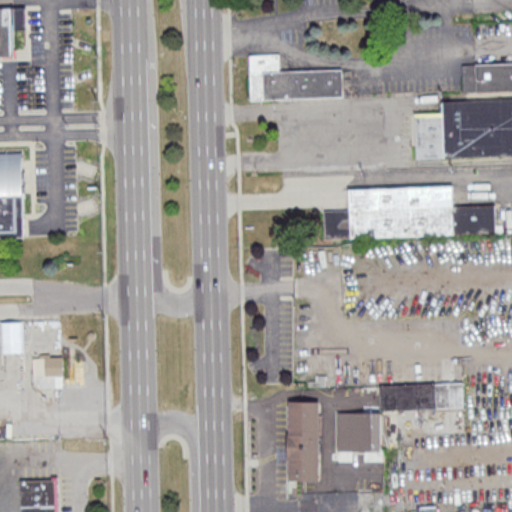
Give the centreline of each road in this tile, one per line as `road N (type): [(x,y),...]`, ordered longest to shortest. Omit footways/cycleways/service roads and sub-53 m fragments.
road 1 (primary): [(213,425),(202,0)]
road 2 (primary): [(129,6),(149,48),(157,297),(182,308),(210,285)]
road 3 (primary): [(131,60),(137,292)]
road 4 (primary): [(137,292),(141,511)]
road 5 (primary): [(193,511),(185,423),(166,417),(139,429)]
